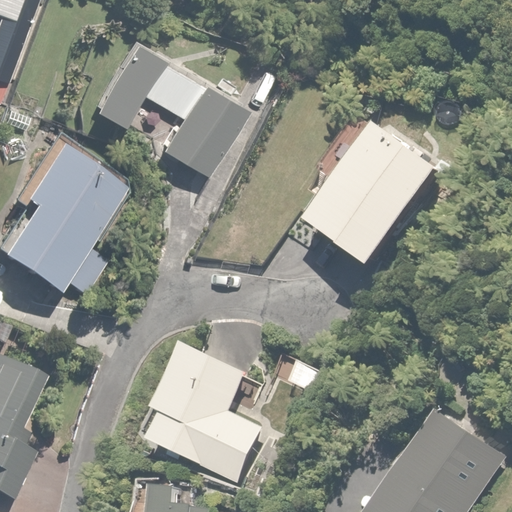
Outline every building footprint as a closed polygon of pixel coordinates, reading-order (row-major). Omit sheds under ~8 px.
[(0,99),(38,0),(0,0),(0,12),(2,13),(0,17),(0,99)] [(195,71),(137,36),(96,104),(127,123),(147,91),(173,107),(195,71)] [(250,102),(206,74),(163,142),(207,170),(250,102)] [(455,166),(386,119),(319,218),(389,265),(455,166)] [(0,255),(60,291),(124,184),(54,142),(22,197),(31,202),(0,254),(0,255)] [(173,410),(159,437),(243,483),(275,424),(254,413),(266,390),(251,382),(256,372),(199,341),(164,405),(173,410)] [(16,437),(42,373),(0,355),(0,491),(14,497),(36,445),(16,437)] [(305,356),(293,381),(319,394),(331,370),(305,356)] [(472,511),(510,456),(439,408),(368,511),(472,511)] [(222,511),(223,505),(190,504),(190,485),(165,484),(166,477),(143,477),(143,491),(149,491),(148,511),(146,511),(130,511),(222,511)]
